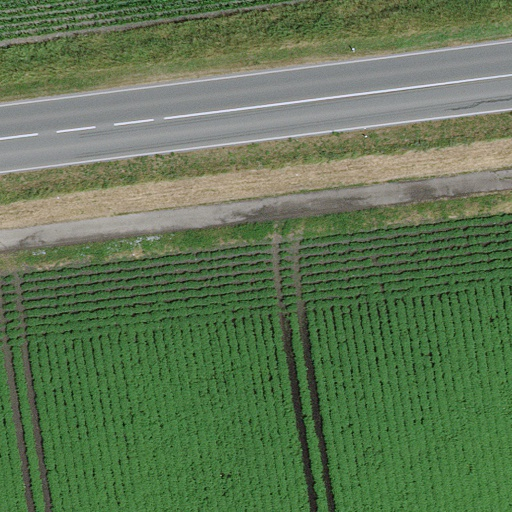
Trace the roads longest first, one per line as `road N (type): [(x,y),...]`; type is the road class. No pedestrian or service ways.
road 1 (secondary): [(511,76),(0,139)]
road 2 (track): [(0,235),(511,176)]
